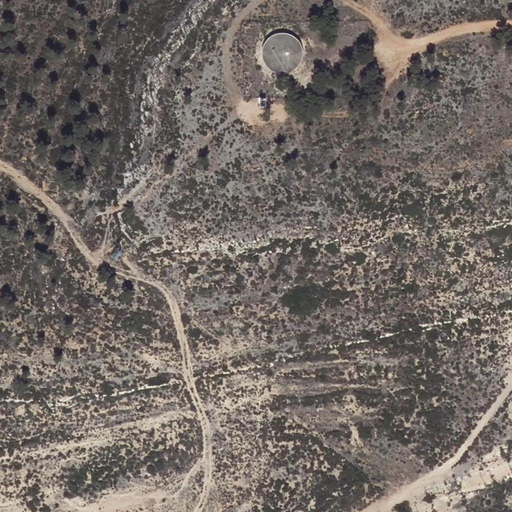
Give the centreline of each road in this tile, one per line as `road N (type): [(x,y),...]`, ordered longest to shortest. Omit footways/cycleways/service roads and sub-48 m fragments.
road 1 (track): [(0,157),(59,204),(74,241),(100,266),(162,286),(206,431),(203,493),(194,511)]
road 2 (track): [(261,0),(239,15),(228,41),(224,74),(243,110),(367,109),(381,98),(389,63)]
road 3 (track): [(286,79),(476,26),(511,25)]
road 4 (track): [(511,388),(464,456),(372,511)]
